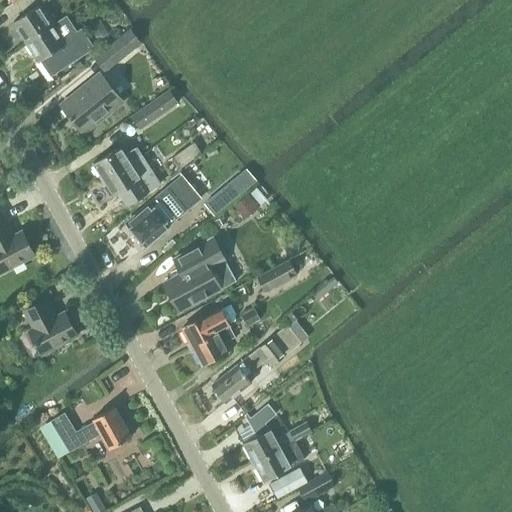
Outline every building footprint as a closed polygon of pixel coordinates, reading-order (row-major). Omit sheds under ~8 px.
[(41,3),(13,20),(26,40),(53,23),(41,3)] [(66,15),(53,23),(26,41),(49,76),(93,47),(81,27),(76,30),(66,15)] [(103,69),(134,44),(124,30),(92,55),(103,69)] [(82,131),(122,100),(100,72),(60,104),(82,131)] [(179,102),(171,89),(132,115),(140,127),(179,102)] [(202,154),(195,143),(157,166),(164,178),(202,154)] [(103,178),(141,154),(136,146),(125,153),(120,145),(93,162),(103,178)] [(141,154),(103,178),(113,195),(140,178),(153,171),(147,163),(141,154)] [(176,180),(124,221),(126,223),(125,226),(129,231),(132,231),(144,246),(168,226),(166,224),(183,210),(198,198),(180,176),(176,180)] [(231,182),(205,203),(215,216),(241,195),(231,182)] [(0,272),(34,255),(21,230),(12,234),(0,212),(0,211),(0,272)] [(178,274),(164,282),(180,311),(222,288),(207,261),(219,256),(210,239),(202,243),(182,254),(171,260),(178,274)] [(265,290),(296,273),(288,259),(258,275),(265,290)] [(41,354),(76,335),(63,311),(55,315),(46,298),(23,310),(32,327),(28,329),(41,354)] [(191,346),(229,326),(219,307),(181,327),(191,346)] [(242,315),(247,325),(260,318),(254,308),(242,315)] [(229,326),(191,346),(201,365),(228,351),(223,342),(229,339),(226,333),(232,330),(229,326)] [(273,365),(301,344),(287,326),(211,385),(225,402),(251,383),(246,376),(267,359),(273,365)] [(302,435),(309,432),(303,422),(290,429),(291,430),(276,438),(270,428),(269,428),(266,421),(276,412),(268,402),(248,419),(257,436),(243,443),(254,463),(274,451),(295,439),(302,435)] [(131,435),(115,406),(93,417),(94,420),(76,431),(64,412),(51,420),(69,451),(101,432),(109,447),(131,435)] [(274,451),(254,463),(264,481),(306,459),(295,439),(274,451)] [(326,451),(300,467),(308,479),(333,463),(326,451)] [(329,472),(299,489),(306,503),(337,486),(329,472)] [(336,511),(338,511),(333,503),(317,511),(315,511),(310,502),(292,511),(336,511)]
